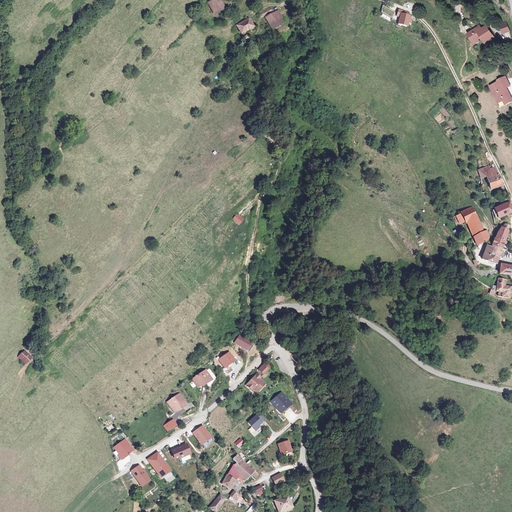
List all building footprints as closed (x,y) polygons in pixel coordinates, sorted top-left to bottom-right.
[(220,0),(207,0),(215,17),(226,12),(220,0)] [(395,13),(383,6),(382,13),(392,19),(395,13)] [(271,7),(257,15),(261,21),(267,17),(274,30),(286,23),(278,10),(273,12),(271,7)] [(412,16),(401,13),(398,26),(409,29),(412,16)] [(250,19),(235,25),(241,36),(255,29),(250,19)] [(511,32),(508,21),(500,23),(503,34),(511,32)] [(480,26),(467,36),(476,47),(482,42),(487,48),(497,40),(486,27),(483,30),(480,26)] [(499,83),(491,87),(501,108),(511,102),(511,99),(507,89),(511,86),(507,76),(498,80),(499,83)] [(489,168),(475,173),(479,183),(487,180),(491,191),(502,188),(496,168),(489,170),(489,168)] [(505,204),(491,211),(495,219),(509,212),(505,204)] [(466,225),(471,223),(478,234),(475,236),(481,246),(490,240),(493,235),(490,230),(485,232),(472,210),(461,215),(466,225)] [(237,214),(232,220),(239,227),(245,221),(237,214)] [(489,245),(484,259),(498,263),(503,246),(507,227),(502,226),(499,230),(494,247),(489,245)] [(511,268),(501,268),(500,277),(508,278),(511,281),(511,268)] [(509,283),(499,281),(497,292),(500,293),(499,296),(511,300),(511,299),(511,289),(508,289),(509,283)] [(34,360),(24,350),(16,358),(26,368),(34,360)] [(267,370),(262,366),(257,371),(261,376),(267,370)] [(207,377),(201,368),(189,376),(194,384),(201,380),(202,381),(207,377)] [(247,381),(244,385),(250,392),(251,390),(254,393),(262,385),(257,380),(258,378),(254,374),(249,379),(251,381),(249,383),(247,381)] [(290,404),(281,392),(271,401),(280,412),(290,404)] [(182,402),(177,393),(173,396),(171,394),(163,399),(166,404),(169,403),(172,407),(177,403),(178,405),(182,402)] [(257,412),(247,421),(255,430),(260,426),(257,423),(263,419),(257,412)] [(201,426),(192,432),(200,443),(209,437),(201,426)] [(133,450),(124,438),(114,446),(119,453),(117,455),(120,459),(133,450)] [(243,443),(239,439),(234,443),(237,447),(243,443)] [(288,440),(278,444),(281,454),(291,451),(288,440)] [(185,443),(169,450),(173,458),(177,456),(178,458),(189,453),(185,443)] [(157,452),(147,459),(159,477),(169,469),(157,452)] [(254,474),(235,452),(230,457),(233,463),(216,478),(222,486),(233,477),(239,483),(247,475),(250,478),(254,474)] [(139,465),(130,471),(140,486),(149,480),(139,465)] [(167,483),(175,480),(172,472),(164,475),(167,483)] [(280,473),(271,477),(274,484),(283,480),(280,473)] [(257,489),(253,485),(246,490),(250,495),(257,489)] [(227,493),(225,492),(221,495),(226,500),(231,497),(227,493)] [(283,492),(269,498),(273,504),(275,503),(278,508),(288,503),(283,492)]
